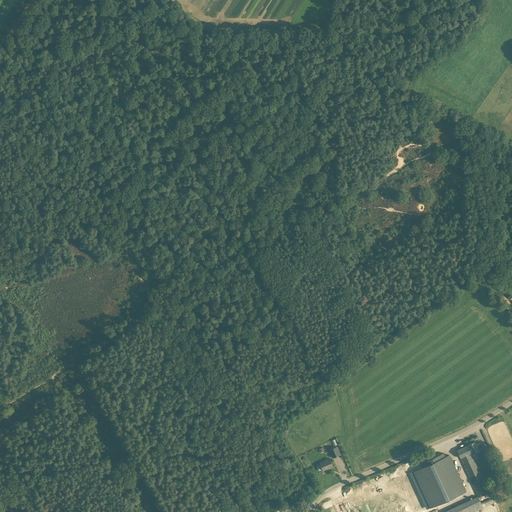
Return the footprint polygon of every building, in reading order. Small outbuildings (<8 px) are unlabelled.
[(461,457),(473,483),(480,496),(489,492),(482,478),(470,453),(478,449),(475,441),(468,445),(457,450),(460,458),(461,457)] [(333,458),(338,455),(340,454),(337,447),(329,450),(333,458)] [(421,463),(423,467),(413,471),(430,508),(466,492),(449,455),(445,457),(443,453),(421,463)] [(329,468),(333,467),(329,458),(326,460),(320,463),(320,464),(318,465),(317,465),(317,467),(318,470),(319,471),(320,470),(322,469),(323,470),(329,467),(329,468)] [(479,496),(459,506),(461,511),(472,511),(483,507),(479,496)] [(484,507),(494,502),(492,497),(482,502),(484,507)]
